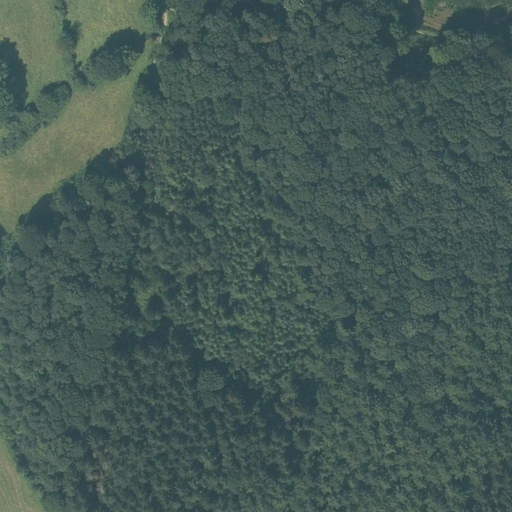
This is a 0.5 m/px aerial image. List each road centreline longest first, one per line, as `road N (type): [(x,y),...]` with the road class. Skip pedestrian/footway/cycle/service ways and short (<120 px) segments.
road 1 (track): [(164,0),(166,22),(138,121),(133,223),(106,335),(68,437),(63,472),(74,511)]
road 2 (track): [(166,13),(199,32),(249,85),(300,158),(355,261)]
road 3 (track): [(126,253),(165,301),(227,476),(256,511)]
road 4 (track): [(355,261),(416,406),(482,511)]
road 5 (track): [(283,511),(355,261)]
road 6 (track): [(511,27),(442,38),(414,31),(368,0)]
